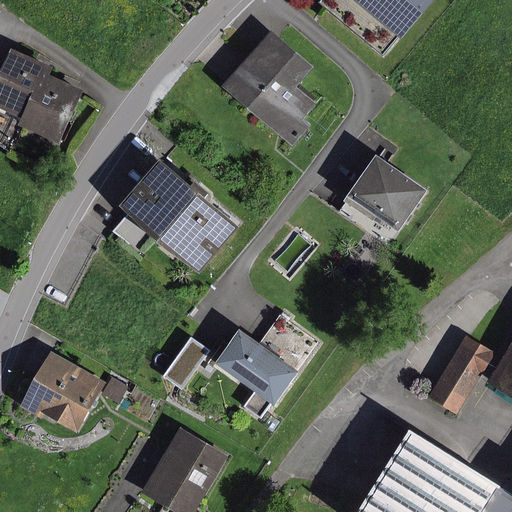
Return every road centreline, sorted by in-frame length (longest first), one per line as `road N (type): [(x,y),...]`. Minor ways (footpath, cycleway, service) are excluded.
road 1 (residential): [(0,353),(48,240),(93,165),(167,65),(228,0)]
road 2 (unclassified): [(511,252),(378,375),(324,439),(291,462),(255,511)]
road 3 (residential): [(275,0),(362,73),(367,109)]
